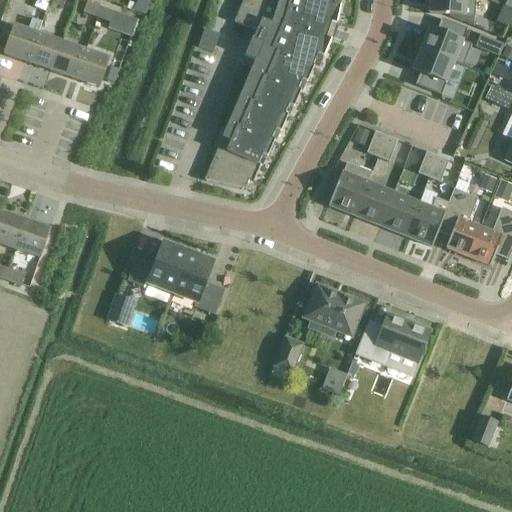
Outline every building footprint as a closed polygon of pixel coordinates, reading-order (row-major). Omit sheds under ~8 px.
[(137,0),(133,12),(144,17),(149,0),(137,0)] [(241,45),(259,52),(250,72),(239,98),(228,123),(217,149),(203,182),(243,191),(244,191),(248,181),(253,184),(260,167),(257,166),(261,157),(266,159),(273,142),(270,141),(274,132),(279,134),(286,118),(283,116),(287,107),(293,109),(300,93),(297,92),(301,82),(306,84),(313,68),(312,68),(316,56),(323,59),(329,45),(331,46),(332,43),(325,40),(330,25),(337,26),(338,24),(336,23),(339,9),(332,7),(333,0),(242,0),(242,1),(240,8),(233,24),(248,30),(241,45)] [(429,0),(428,15),(473,18),(474,0),(429,0)] [(82,13),(95,18),(99,7),(86,2),(82,13)] [(112,12),(99,7),(95,18),(108,22),(112,12)] [(27,65),(37,36),(35,35),(39,22),(30,19),(25,31),(13,27),(3,56),(27,65)] [(428,30),(420,51),(453,64),(462,67),(470,46),(461,43),(466,31),(440,20),(435,33),(428,30)] [(37,36),(27,65),(50,73),(61,44),(37,36)] [(61,44),(50,73),(74,81),(84,52),(61,44)] [(420,51),(411,71),(419,74),(414,87),(440,97),(453,64),(420,51)] [(98,89),(108,60),(84,52),(74,81),(98,89)] [(511,96),(492,87),(486,100),(508,110),(511,101),(511,96)] [(374,133),(366,155),(377,159),(385,138),(374,133)] [(385,138),(377,159),(388,164),(396,142),(385,138)] [(417,175),(428,180),(436,158),(425,154),(417,175)] [(436,158),(428,180),(439,184),(448,162),(436,158)] [(327,207),(354,218),(367,184),(371,174),(346,164),(342,174),(341,173),(327,207)] [(54,182),(49,195),(65,200),(69,187),(54,182)] [(354,218),(379,228),(393,194),(367,184),(354,218)] [(445,250),(467,259),(479,228),(467,224),(477,200),(453,191),(447,205),(448,205),(436,234),(437,234),(449,239),(445,250)] [(405,238),(419,204),(393,194),(379,228),(405,238)] [(419,204),(405,238),(431,249),(437,234),(436,234),(448,205),(447,205),(435,200),(431,209),(419,204)] [(507,262),(511,251),(511,214),(500,210),(491,233),(479,228),(467,259),(490,268),(494,257),(507,262)] [(0,246),(15,251),(25,222),(1,214),(0,216),(0,246)] [(49,231),(25,222),(15,251),(39,260),(49,231)] [(152,271),(147,269),(149,263),(137,259),(127,283),(146,290),(148,285),(172,295),(187,255),(178,251),(179,249),(166,244),(165,246),(162,245),(152,271)] [(187,255),(172,295),(196,304),(194,308),(214,316),(223,292),(210,287),(208,293),(202,291),(212,265),(209,263),(210,261),(197,256),(196,258),(187,255)] [(0,278),(5,280),(9,270),(0,266),(0,278)] [(216,286),(232,291),(239,271),(223,266),(216,286)] [(24,276),(9,270),(5,280),(21,286),(24,276)] [(334,330),(349,336),(361,307),(316,289),(305,319),(312,322),(309,329),(331,338),(334,330)] [(143,311),(166,319),(172,300),(149,293),(143,311)] [(115,298),(106,322),(124,328),(125,327),(133,304),(117,298),(115,298)] [(367,323),(354,356),(383,367),(389,353),(416,363),(428,334),(387,317),(382,329),(367,323)] [(300,347),(295,345),(285,341),(275,367),(273,366),(269,376),(286,383),(300,347)] [(471,442),(487,448),(496,424),(480,418),(471,442)]
